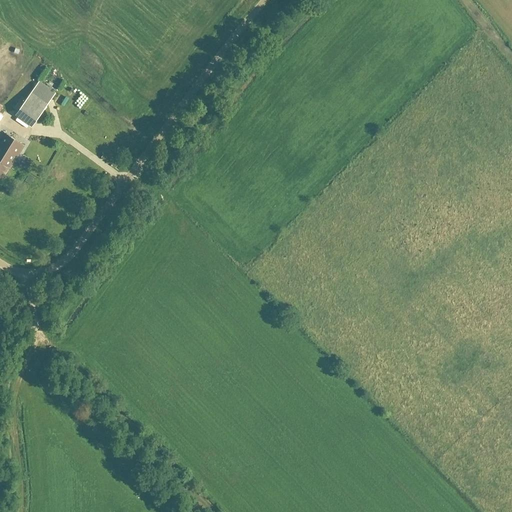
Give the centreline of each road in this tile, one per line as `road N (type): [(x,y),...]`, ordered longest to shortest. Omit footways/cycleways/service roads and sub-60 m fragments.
road 1 (unclassified): [(26,275),(71,253),(266,0)]
road 2 (track): [(40,333),(15,385),(20,511)]
